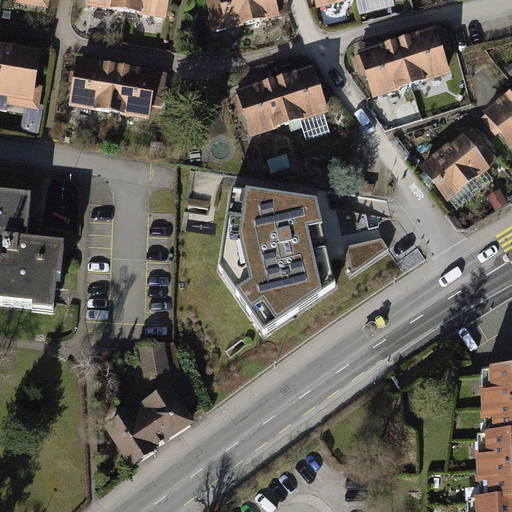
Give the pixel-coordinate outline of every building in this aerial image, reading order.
[(173,0),(87,0),(86,8),(170,21),(173,0)] [(289,0),(209,0),(219,35),(294,14),(289,0)] [(319,0),(321,9),(360,0),(319,0)] [(440,32),(364,55),(378,100),(453,77),(440,32)] [(44,54),(0,45),(0,97),(34,104),(44,54)] [(162,74),(80,59),(71,105),(153,121),(162,74)] [(317,68),(242,94),(257,140),(333,114),(317,68)] [(511,94),(489,112),(511,140),(511,94)] [(476,128),(425,169),(452,203),(503,161),(476,128)] [(45,226),(48,182),(36,181),(33,225),(45,226)] [(317,203),(233,194),(220,270),(265,335),(336,286),(317,203)] [(34,201),(0,197),(0,306),(60,313),(67,246),(30,242),(34,201)] [(166,343),(141,348),(147,378),(172,373),(166,343)] [(511,511),(511,370),(494,371),(496,439),(482,439),(484,500),(465,501),(465,511),(511,511)] [(166,388),(105,428),(132,468),(155,453),(153,451),(191,426),(166,388)]
